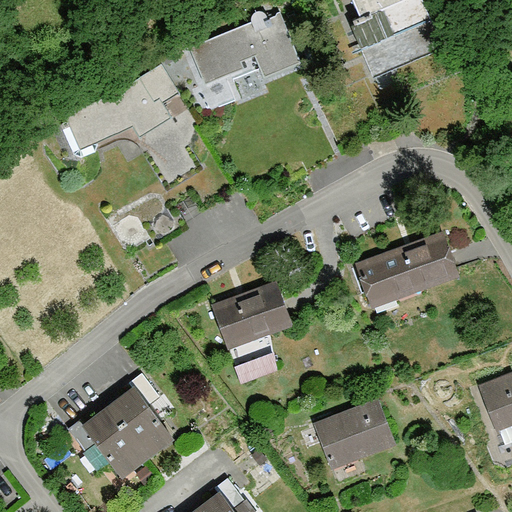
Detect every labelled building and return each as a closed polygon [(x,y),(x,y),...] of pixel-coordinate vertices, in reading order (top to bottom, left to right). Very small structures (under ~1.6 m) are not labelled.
[(337,0),(372,78),(446,46),(425,0),(337,0)] [(278,2),(192,40),(212,85),(263,63),(270,77),(304,62),(286,20),(278,2)] [(217,174),(208,180),(163,103),(180,94),(161,61),(70,114),(86,142),(134,114),(174,183),(111,221),(130,253),(186,220),(178,206),(184,202),(192,197),(202,214),(231,197),(217,174)] [(411,245),(359,264),(375,310),(464,277),(447,232),(411,245)] [(244,294),(218,304),(234,349),(296,326),(280,281),(244,294)] [(280,351),(241,365),(249,384),(287,370),(280,351)] [(511,376),(508,378),(482,388),(505,449),(511,446),(511,376)] [(0,399),(9,391),(0,381),(0,399)] [(120,400),(113,405),(153,458),(178,439),(139,387),(120,400)] [(153,458),(113,405),(107,410),(87,425),(126,478),(153,458)] [(352,419),(323,430),(338,470),(400,446),(384,406),(352,419)] [(208,506),(200,511),(239,511),(226,493),(208,506)]
